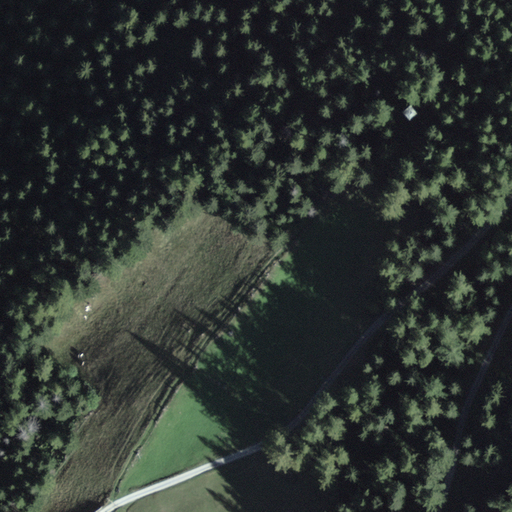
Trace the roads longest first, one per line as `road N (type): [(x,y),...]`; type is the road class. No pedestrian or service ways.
road 1 (track): [(111,505),(281,435),(363,338),(511,200)]
road 2 (track): [(511,311),(471,396),(434,511)]
